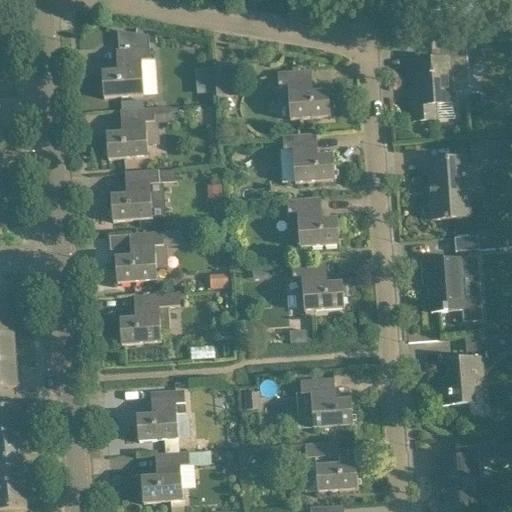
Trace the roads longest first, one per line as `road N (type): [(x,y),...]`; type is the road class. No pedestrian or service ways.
road 1 (residential): [(401,511),(367,72),(358,53)]
road 2 (residential): [(358,53),(336,41),(87,0)]
road 3 (unclassified): [(77,511),(58,250)]
road 4 (unclassified): [(58,250),(41,0)]
